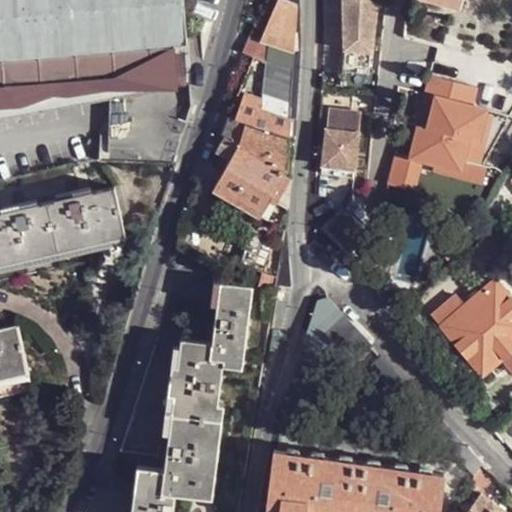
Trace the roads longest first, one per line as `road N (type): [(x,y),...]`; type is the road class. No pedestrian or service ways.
road 1 (residential): [(71,511),(116,411),(234,0)]
road 2 (residential): [(511,481),(322,275),(298,264)]
road 3 (residential): [(298,264),(306,0)]
road 4 (residential): [(247,511),(295,316),(298,264)]
